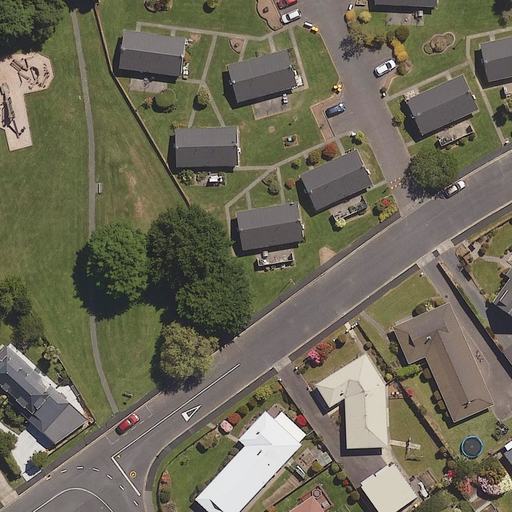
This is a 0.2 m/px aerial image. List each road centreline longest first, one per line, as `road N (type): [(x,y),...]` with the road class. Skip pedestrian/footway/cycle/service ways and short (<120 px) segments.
road 1 (residential): [(423,232),(128,443),(86,489)]
road 2 (residential): [(325,0),(423,232)]
